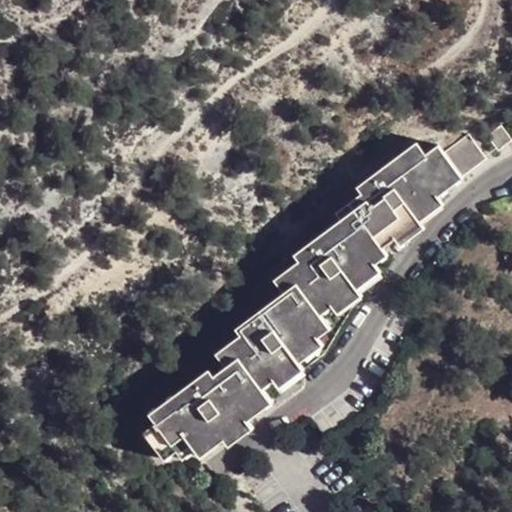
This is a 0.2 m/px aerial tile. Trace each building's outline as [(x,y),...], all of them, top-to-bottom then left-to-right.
[(507,132),(498,118),(485,128),(495,143),(498,140),(498,139),(507,132)] [(442,145),(461,169),(484,152),(468,127),(442,145)] [(359,186),(335,205),(340,212),(365,193),(371,199),(384,190),(384,187),(394,181),(402,195),(412,206),(436,190),(461,169),(442,145),(435,139),(424,146),(415,136),(355,179),(359,186)] [(383,246),(380,240),(373,229),(397,209),(394,202),(402,195),(394,181),(384,187),(384,190),(371,199),(365,193),(340,212),(294,247),(297,255),(273,273),(283,286),(295,276),(318,307),(329,298),(353,280),(349,273),(373,257),(383,246)] [(412,206),(416,212),(440,196),(436,190),(412,206)] [(412,206),(402,195),(394,202),(397,209),(373,229),(380,240),(393,230),(416,212),(412,206)] [(393,230),(399,237),(422,220),(416,212),(393,230)] [(349,273),(353,280),(377,263),(373,257),(349,273)] [(237,351),(261,381),(273,373),(297,355),(293,349),(316,330),(327,320),(318,307),(295,276),(283,286),(236,321),(240,329),(215,347),(224,359),(237,351)] [(353,280),(329,298),(336,306),(359,288),(353,280)] [(293,349),(297,355),(321,337),(316,330),(293,349)] [(149,407),(154,416),(172,435),(185,428),(193,442),(200,448),(223,431),(247,413),(269,395),(261,381),(237,351),(224,359),(213,367),(208,363),(149,407)] [(297,355),(273,373),(279,379),(301,362),(297,355)] [(247,413),(223,431),(229,438),(251,421),(247,413)] [(183,450),(193,442),(185,428),(172,435),(154,416),(143,425),(163,452),(175,443),(183,450)]
